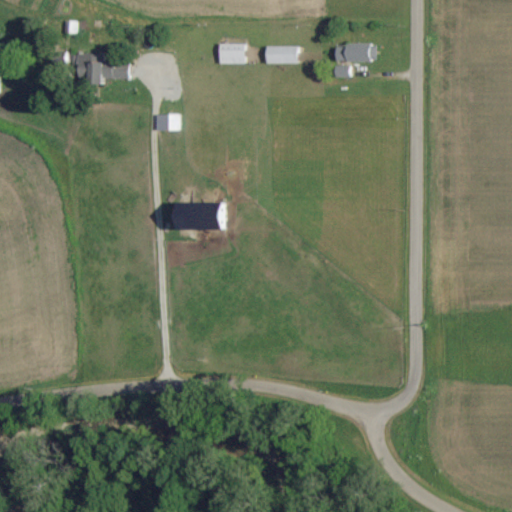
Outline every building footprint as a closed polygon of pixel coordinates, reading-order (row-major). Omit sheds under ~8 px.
[(247,44),(222,44),(222,64),(247,64),(247,44)] [(379,45),(339,45),(339,62),(379,62),(379,45)] [(301,47),(269,46),(269,63),(300,64),(301,47)] [(106,79),(132,79),(132,63),(92,62),(92,84),(106,84),(106,79)] [(181,130),(180,114),(157,114),(158,131),(181,130)] [(181,203),(182,231),(227,230),(227,203),(181,203)]
